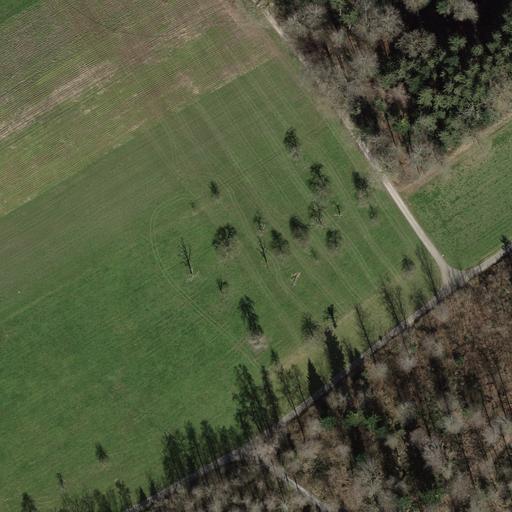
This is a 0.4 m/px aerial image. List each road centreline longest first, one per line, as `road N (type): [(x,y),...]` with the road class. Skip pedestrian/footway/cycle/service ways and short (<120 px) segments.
road 1 (track): [(456,284),(249,447),(129,511)]
road 2 (track): [(256,0),(456,284)]
